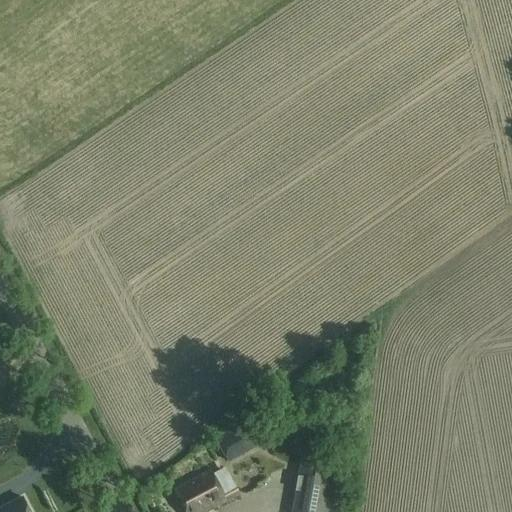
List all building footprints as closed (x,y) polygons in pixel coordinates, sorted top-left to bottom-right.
[(256,446),(251,436),(244,424),(216,440),(228,462),(256,446)] [(270,474),(275,484),(292,476),(288,466),(270,474)] [(323,511),(330,471),(301,467),(293,511),(323,511)] [(186,511),(205,511),(238,494),(231,479),(227,478),(223,470),(213,475),(211,471),(175,491),(186,511)] [(335,511),(340,486),(329,484),(323,511),(335,511)] [(0,511),(30,511),(22,497),(0,508),(0,511)]
